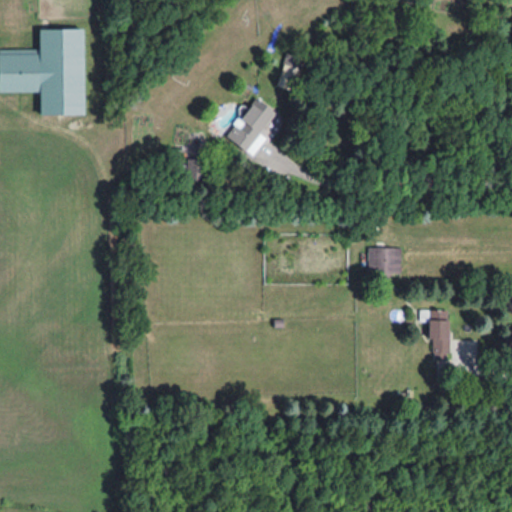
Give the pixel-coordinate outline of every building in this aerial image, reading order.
[(0,47),(0,91),(42,91),(42,48),(0,47)] [(226,134),(244,150),(276,113),(257,97),(226,134)] [(184,181),(204,183),(207,160),(186,158),(184,181)] [(401,248),(369,248),(369,273),(401,273),(401,248)] [(449,310),(429,310),(430,359),(450,359),(449,310)]
